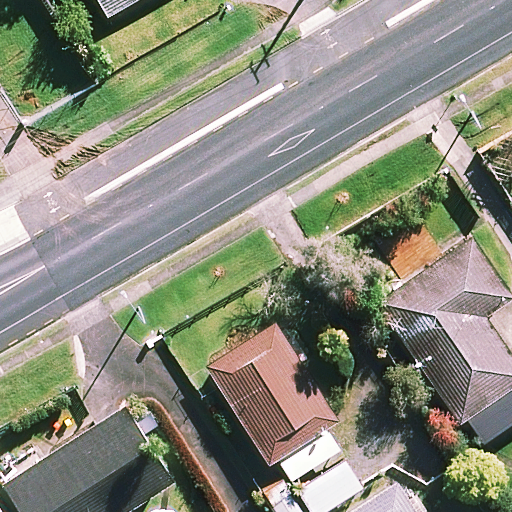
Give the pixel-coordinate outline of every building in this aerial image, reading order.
[(144,0),(93,0),(106,22),(144,0)] [(509,288),(469,229),(377,292),(476,437),(511,412),(511,349),(482,306),(509,288)] [(295,471),(338,443),(320,416),(334,407),(274,314),(206,358),(267,453),(279,445),(295,471)] [(106,511),(171,469),(122,394),(2,474),(26,511),(106,511)] [(319,508),(362,480),(345,454),(303,482),(319,508)] [(365,485),(323,511),(420,511),(391,468),(365,485)]
